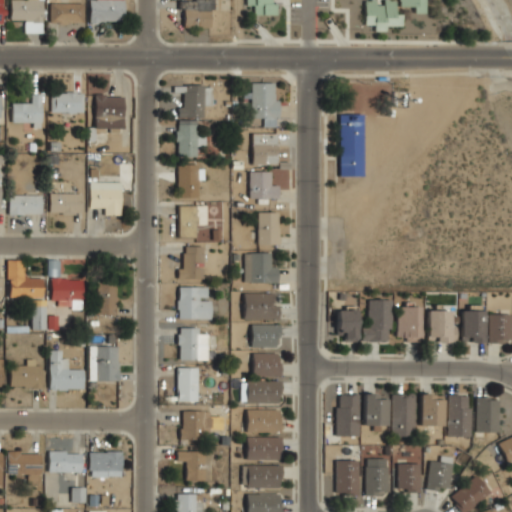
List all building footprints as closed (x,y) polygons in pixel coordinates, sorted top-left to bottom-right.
[(7,0),(7,20),(18,20),(18,31),(40,31),(40,0),(7,0)] [(86,0),(86,21),(120,21),(120,0),(86,0)] [(176,0),(176,26),(211,26),(211,0),(176,0)] [(244,0),(244,5),(250,5),(250,14),(274,14),(274,0),(244,0)] [(362,0),(362,26),(371,26),(371,28),(396,28),(396,0),(362,0)] [(410,12),(426,12),(426,0),(398,0),(398,5),(410,5),(410,12)] [(47,22),(81,22),(81,2),(47,2),(47,22)] [(247,116),(258,116),(258,125),(275,125),(275,82),(247,82),(247,116)] [(173,106),(173,117),(201,117),(201,105),(207,105),(207,84),(172,84),(172,93),(180,93),(180,106),(173,106)] [(80,91),(48,91),(48,111),(80,111),(80,91)] [(29,102),(8,102),(8,125),(38,125),(38,92),(29,92),(29,102)] [(120,129),(120,94),(92,94),(92,129),(120,129)] [(360,113),(336,113),(336,176),(360,176),(360,113)] [(193,156),(193,145),(202,145),(202,134),(193,134),(193,119),(173,119),(173,156),(193,156)] [(275,132),(249,132),(249,164),(275,164),(275,132)] [(174,196),(194,196),(194,185),(199,185),(199,163),(174,163),(174,196)] [(266,170),(247,170),(247,197),(275,197),(275,180),(266,180),(266,170)] [(117,181),(86,181),(86,204),(97,204),(97,214),(117,214),(117,181)] [(78,192),(45,192),(45,213),(78,213),(78,192)] [(38,214),(38,194),(5,194),(5,214),(38,214)] [(175,236),(193,236),(193,204),(175,204),(175,236)] [(276,211),(255,211),(255,244),(276,244),(276,211)] [(199,278),(199,244),(176,244),(176,278),(199,278)] [(241,282),(275,282),(275,261),(265,261),(265,251),(241,251),(241,282)] [(39,297),(39,277),(21,277),(21,259),(4,259),(4,297),(39,297)] [(69,304),(69,297),(79,297),(79,277),(55,277),(55,260),(46,259),(46,304),(69,304)] [(114,313),(114,280),(94,280),(94,313),(114,313)] [(174,318),(207,318),(207,286),(174,286),(174,318)] [(241,319),(274,319),(274,292),(241,292),(241,319)] [(362,342),(386,342),(386,300),(362,300),(362,342)] [(43,305),(28,305),(28,329),(42,329),(43,305)] [(417,305),(393,305),(393,333),(400,333),(400,341),(417,341),(417,305)] [(452,341),(452,319),(445,319),(445,309),(423,309),(423,341),(452,341)] [(457,341),(480,341),(480,309),(457,309),(457,341)] [(353,310),(333,310),(333,342),(353,342),(353,310)] [(485,342),(507,342),(507,313),(485,313),(485,342)] [(247,346),(276,346),(276,323),(247,323),(247,346)] [(204,358),(204,326),(174,326),(174,358),(204,358)] [(86,379),(115,379),(115,345),(86,345),(86,379)] [(80,369),(67,369),(67,358),(57,358),(57,349),(46,349),(46,389),(80,389),(80,369)] [(278,352),(248,352),(248,375),(278,375),(278,352)] [(38,359),(16,359),(16,366),(7,366),(7,386),(38,386),(38,359)] [(194,400),(194,366),(173,366),(174,400),(194,400)] [(277,380),(238,380),(238,403),(277,403),(277,380)] [(382,394),(361,394),(361,426),(382,426),(382,394)] [(389,394),(389,435),(411,435),(411,394),(389,394)] [(417,425),(438,425),(438,394),(417,394),(417,425)] [(355,436),(355,395),(333,395),(333,436),(355,436)] [(466,436),(466,395),(444,395),(444,436),(466,436)] [(495,431),(495,398),(473,398),(473,431),(495,431)] [(207,409),(177,409),(177,438),(196,438),(196,428),(207,428),(207,409)] [(243,431),(278,431),(278,409),(243,409),(243,431)] [(505,462),(511,458),(511,434),(496,442),(505,462)] [(244,459),(277,459),(277,436),(244,436),(244,459)] [(37,450),(5,450),(5,473),(27,473),(27,483),(37,483),(37,450)] [(78,450),(45,450),(45,471),(78,471),(78,450)] [(206,450),(173,450),(173,460),(183,460),(183,479),(206,479),(206,450)] [(118,451),(85,451),(85,476),(106,476),(106,468),(118,468),(118,451)] [(447,457),(425,456),(424,489),(446,490),(447,457)] [(354,493),(354,460),(332,460),(332,493),(354,493)] [(394,491),(415,491),(415,463),(394,463),(394,491)] [(278,464),(241,464),(241,487),(278,487),(278,464)] [(362,495),(384,495),(384,465),(362,465),(362,495)] [(460,511),(487,492),(473,474),(446,496),(458,511),(460,511)] [(198,511),(198,492),(172,492),(172,511),(198,511)] [(278,511),(278,492),(243,492),(243,511),(278,511)]
